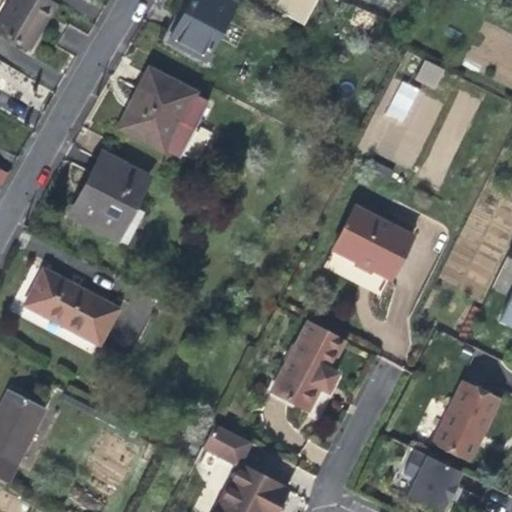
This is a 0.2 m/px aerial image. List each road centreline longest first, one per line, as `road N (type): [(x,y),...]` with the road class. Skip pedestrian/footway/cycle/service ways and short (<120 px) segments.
road 1 (residential): [(0,215),(124,0)]
road 2 (residential): [(384,363),(323,475),(321,509)]
